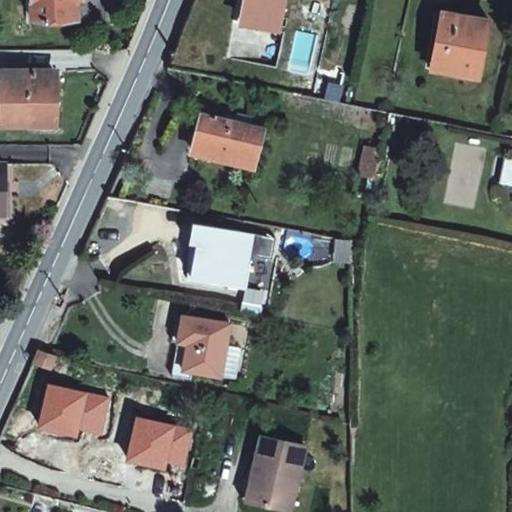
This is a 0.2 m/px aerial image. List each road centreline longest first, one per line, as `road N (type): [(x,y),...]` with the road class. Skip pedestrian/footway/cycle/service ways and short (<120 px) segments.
road 1 (secondary): [(0,389),(169,0)]
road 2 (unknown): [(231,501),(146,492),(0,457)]
